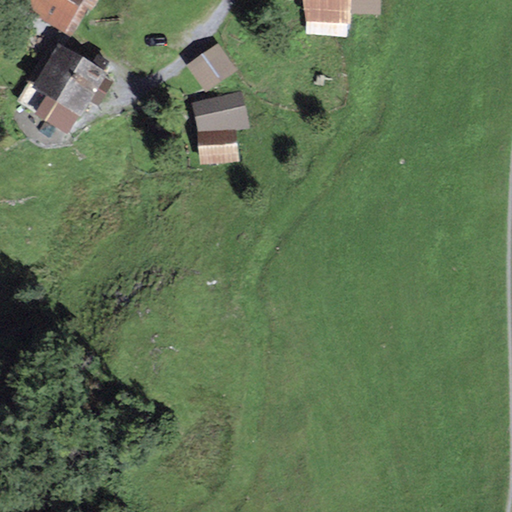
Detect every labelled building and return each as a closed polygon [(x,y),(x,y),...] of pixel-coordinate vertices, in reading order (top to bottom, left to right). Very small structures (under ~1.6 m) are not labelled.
[(98,0),(22,0),(21,3),(64,29),(73,34),(88,9),(92,11),(98,0)] [(308,0),(312,20),(346,22),(346,14),(346,0),(308,0)] [(346,0),(346,14),(377,15),(377,0),(346,0)] [(345,34),(346,22),(312,20),(315,33),(345,34)] [(34,86),(38,88),(62,49),(54,44),(30,83),(34,86)] [(22,106),(67,133),(88,98),(99,78),(108,64),(98,59),(93,67),(62,49),(38,88),(34,86),(22,106)] [(220,51),(192,71),(206,90),(234,71),(220,51)] [(88,98),(100,105),(111,85),(99,78),(88,98)] [(195,107),(200,132),(246,120),(240,96),(195,107)] [(200,134),(204,164),(235,161),(232,131),(200,134)]
